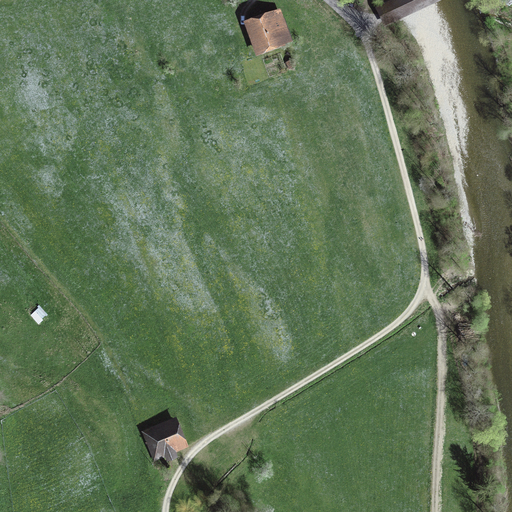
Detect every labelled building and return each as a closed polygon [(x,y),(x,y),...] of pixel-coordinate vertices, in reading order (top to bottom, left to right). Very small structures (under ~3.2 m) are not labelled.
[(138,0),(141,12),(164,8),(165,15),(174,14),(173,7),(210,2),(210,0),(138,0)] [(438,0),(392,0),(377,8),(385,25),(438,0)] [(260,51),(287,40),(276,11),(249,21),(260,51)] [(42,307),(33,313),(39,321),(47,315),(42,307)] [(175,424),(150,435),(157,453),(165,450),(169,459),(176,456),(172,447),(182,442),(175,424)] [(198,463),(191,468),(196,475),(203,470),(208,477),(233,459),(218,440),(194,458),(198,463)]
